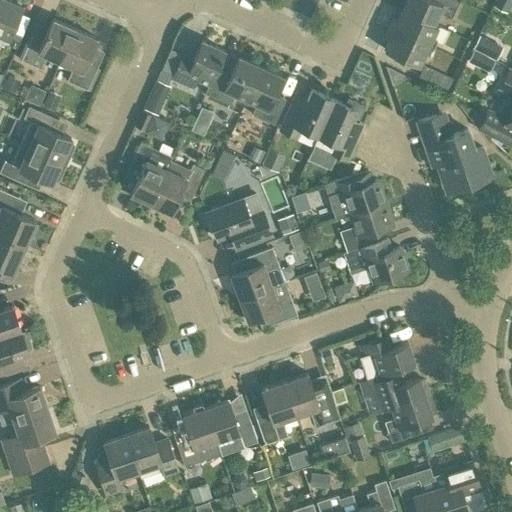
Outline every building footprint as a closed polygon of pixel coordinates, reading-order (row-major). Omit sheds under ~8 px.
[(12,0),(1,0),(0,3),(0,34),(8,37),(22,5),(12,0)] [(433,23),(433,22),(438,11),(451,17),(458,0),(406,0),(402,9),(433,23)] [(437,25),(433,22),(433,23),(402,9),(398,19),(403,21),(394,40),(389,38),(384,49),(418,65),(437,25)] [(59,60),(74,27),(52,18),(41,41),(31,36),(20,59),(40,68),(46,55),(59,60)] [(450,26),(442,40),(463,52),(471,38),(450,26)] [(74,27),(59,60),(72,66),(66,80),(87,89),(97,65),(86,60),(96,37),(74,27)] [(479,34),(473,47),(482,52),(488,39),(479,34)] [(213,72),(223,50),(201,40),(191,62),(180,57),(171,77),(193,87),(197,78),(208,83),(213,72)] [(484,54),(474,48),(467,61),(478,66),(484,54)] [(208,83),(204,92),(230,103),(234,94),(245,99),(260,66),(238,56),(228,79),(213,72),(208,83)] [(447,89),(452,78),(423,65),(418,75),(447,89)] [(260,66),(245,99),(256,104),(251,114),(274,124),(283,103),(272,98),(282,76),(260,66)] [(502,102),(511,107),(511,67),(508,66),(497,88),(507,93),(502,102)] [(156,78),(167,83),(171,73),(161,69),(160,68),(156,78)] [(54,110),(61,94),(49,89),(42,105),(54,110)] [(318,133),(333,98),(311,89),(304,104),(291,99),(278,130),(298,139),(303,127),(317,133),(318,133)] [(163,99),(151,93),(144,108),(157,113),(163,99)] [(318,133),(317,133),(313,144),(330,151),(346,159),(362,123),(357,120),(364,105),(348,98),(345,104),(333,98),(318,133)] [(511,107),(502,102),(498,112),(487,107),(484,115),(476,112),(469,117),(477,126),(476,128),(511,146),(511,107)] [(20,141),(66,162),(72,148),(70,145),(72,142),(69,140),(70,137),(53,130),(58,119),(28,105),(23,118),(30,120),(20,141)] [(144,128),(151,114),(142,109),(135,123),(144,128)] [(474,149),(467,128),(443,136),(435,114),(416,120),(424,143),(429,141),(446,190),(491,175),(482,146),(474,149)] [(60,175),(66,162),(20,141),(11,163),(3,160),(0,167),(0,172),(28,185),(33,173),(51,181),(52,179),(55,180),(57,176),(60,175)] [(169,159),(170,159),(172,155),(152,147),(140,141),(129,164),(140,169),(129,192),(150,202),(165,169),(169,159)] [(278,171),(285,155),(268,147),(261,163),(278,171)] [(189,168),(170,159),(169,159),(165,169),(150,202),(171,212),(182,187),(193,192),(205,169),(192,162),(189,168)] [(335,217),(350,212),(384,200),(377,178),(351,186),(348,175),(323,183),(335,217)] [(0,233),(23,243),(34,219),(10,209),(15,195),(0,188),(0,233)] [(228,233),(234,248),(271,234),(262,209),(263,209),(258,192),(206,211),(216,237),(228,233)] [(346,251),(371,243),(367,231),(392,223),(384,200),(350,212),(354,225),(339,230),(346,251)] [(0,233),(0,268),(10,273),(23,243),(0,233)] [(388,237),(371,243),(346,251),(342,252),(349,273),(369,267),(373,280),(407,269),(399,246),(392,248),(388,237)] [(238,297),(284,280),(288,278),(283,265),(279,267),(271,246),(247,255),(251,266),(230,274),(237,293),(238,297)] [(303,275),(307,285),(319,280),(316,271),(303,275)] [(284,280),(238,297),(247,319),(267,312),(272,323),(296,314),(284,280)] [(0,334),(20,328),(11,305),(0,308),(0,334)] [(20,328),(0,334),(0,375),(8,373),(4,360),(28,352),(27,349),(30,348),(31,345),(26,332),(24,330),(21,331),(20,328)] [(369,376),(390,369),(414,361),(407,342),(383,350),(380,338),(359,345),(362,355),(359,356),(366,377),(369,376)] [(369,376),(380,410),(391,407),(430,394),(425,380),(423,378),(420,379),(419,376),(395,384),(390,369),(369,376)] [(309,409),(315,426),(339,417),(324,373),(309,378),(306,372),(284,380),(295,414),(309,409)] [(13,420),(47,408),(39,385),(14,393),(10,380),(0,383),(0,409),(8,406),(13,420)] [(282,418),(295,414),(284,380),(260,388),(269,412),(255,417),(263,439),(266,443),(288,435),(282,418)] [(342,386),(330,390),(334,403),(346,399),(342,386)] [(430,394),(391,407),(394,417),(384,420),(387,429),(391,441),(412,434),(408,423),(432,415),(431,412),(434,411),(435,409),(430,394)] [(204,407),(220,453),(220,454),(244,446),(243,445),(257,441),(246,407),(232,413),(227,399),(204,407)] [(184,465),(220,453),(204,407),(182,415),(190,438),(177,442),(184,465)] [(47,408),(13,420),(17,433),(0,438),(0,439),(12,475),(50,462),(41,435),(55,431),(47,408)] [(370,454),(358,420),(342,426),(348,442),(350,441),(356,459),(370,454)] [(125,434),(137,470),(140,477),(161,470),(163,475),(178,470),(167,437),(153,441),(148,426),(125,434)] [(106,495),(122,489),(118,476),(137,470),(125,434),(103,441),(108,457),(95,461),(106,495)] [(336,455),(350,451),(344,434),(331,439),(336,455)] [(435,486),(442,511),(468,511),(463,495),(482,489),(472,460),(443,469),(447,482),(435,486)] [(83,491),(88,476),(72,470),(67,485),(83,491)] [(328,488),(330,474),(311,471),(309,485),(328,488)] [(247,480),(245,475),(240,473),(234,474),(232,480),(234,485),(239,488),(244,486),(247,480)] [(442,511),(435,486),(422,490),(418,477),(396,483),(405,511),(416,507),(417,511),(442,511)] [(356,509),(357,511),(382,511),(383,511),(394,507),(385,479),(373,483),(375,490),(366,493),(370,505),(356,509)] [(194,503),(212,497),(207,481),(189,487),(194,503)] [(357,511),(356,509),(348,511),(343,511),(337,493),(316,501),(319,511),(357,511)] [(0,502),(0,511),(11,511),(15,511),(11,500),(0,502)] [(315,511),(312,501),(292,508),(292,511),(315,511)]
